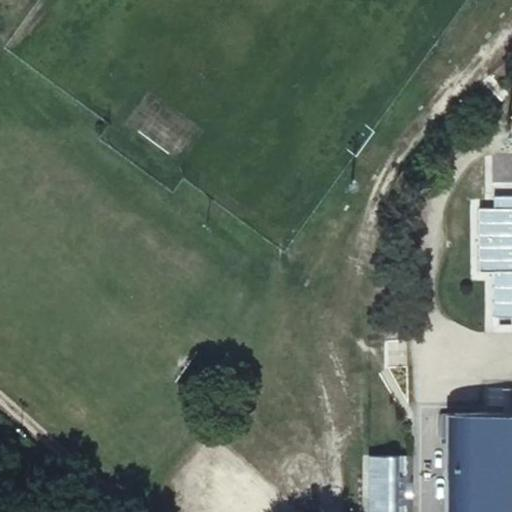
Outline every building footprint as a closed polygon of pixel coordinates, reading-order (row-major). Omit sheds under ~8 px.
[(492,332),(511,331),(511,205),(477,205),(477,267),(492,268),(492,332)] [(511,369),(491,370),(500,408),(508,408),(511,394),(511,369)] [(429,420),(450,434),(450,408),(430,395),(429,420)] [(450,408),(450,434),(450,511),(508,511),(508,408),(500,408),(450,408)] [(355,440),(356,510),(397,510),(398,439),(355,440)]
